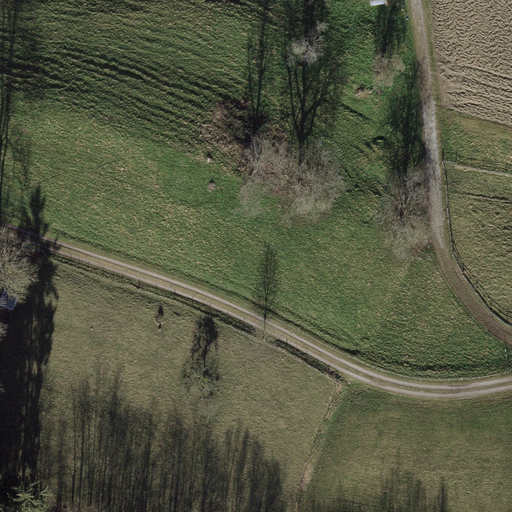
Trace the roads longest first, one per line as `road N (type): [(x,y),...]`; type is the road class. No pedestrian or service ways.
road 1 (track): [(418,0),(444,246),(468,293),(498,333),(511,337)]
road 2 (track): [(202,294),(361,377),(410,389),(511,381)]
road 3 (track): [(202,294),(0,232)]
